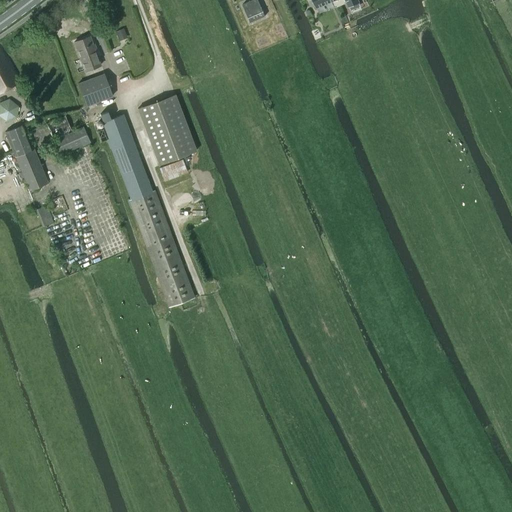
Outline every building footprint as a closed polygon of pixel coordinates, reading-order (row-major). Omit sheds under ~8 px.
[(265,16),(258,0),(250,0),(242,4),(250,22),(265,16)] [(73,42),(81,63),(98,57),(94,48),(96,48),(95,44),(93,45),(90,36),(73,42)] [(0,92),(18,83),(0,48),(0,92)] [(86,106),(112,96),(103,74),(78,83),(86,106)] [(175,96),(137,109),(158,166),(195,152),(175,96)] [(0,102),(0,117),(6,122),(17,117),(18,106),(9,98),(0,102)] [(99,130),(97,131),(101,142),(106,140),(110,149),(111,148),(116,164),(117,164),(121,173),(122,178),(123,177),(131,199),(128,200),(168,307),(179,303),(191,298),(194,297),(154,190),(151,191),(123,114),(110,119),(107,111),(100,114),(104,126),(98,129),(99,130)] [(46,123),(52,138),(71,130),(65,115),(46,123)] [(29,190),(48,182),(24,124),(5,132),(29,190)] [(90,143),(83,127),(53,140),(60,156),(90,143)] [(35,209),(42,227),(53,222),(46,205),(35,209)]
